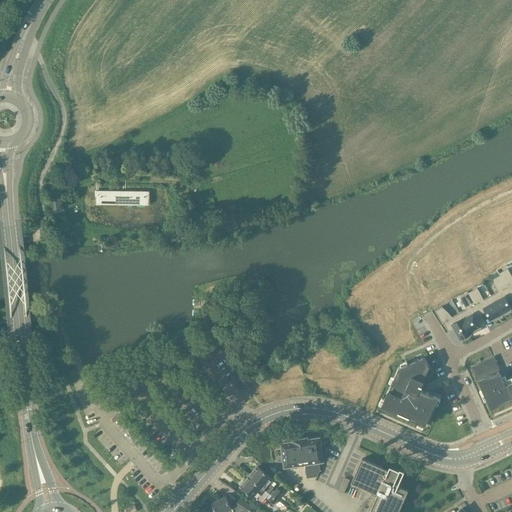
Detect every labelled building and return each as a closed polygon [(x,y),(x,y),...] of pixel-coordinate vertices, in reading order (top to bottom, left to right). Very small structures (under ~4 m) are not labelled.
[(96,191),(96,205),(149,206),(149,192),(96,191)] [(61,217),(59,198),(49,199),(51,218),(61,217)] [(495,212),(483,218),(494,241),(505,236),(506,237),(511,234),(511,233),(505,220),(500,222),(495,212)] [(474,223),(462,229),(473,253),(484,247),(485,249),(492,246),(485,231),(479,234),(474,223)] [(455,239),(443,245),(455,268),(466,263),(467,265),(473,262),(466,247),(460,250),(455,239)] [(438,259),(427,264),(437,283),(443,280),(445,284),(455,280),(448,267),(443,269),(438,259)] [(422,279),(416,282),(423,295),(433,290),(431,286),(437,283),(427,264),(417,269),(422,279)] [(511,276),(508,269),(499,274),(500,276),(500,275),(511,295),(511,294),(511,276)] [(498,292),(491,296),(502,316),(511,311),(510,310),(511,309),(507,300),(511,297),(511,296),(511,295),(500,275),(500,276),(492,280),(498,292)] [(346,315),(318,378),(323,380),(323,381),(355,395),(368,364),(365,363),(368,357),(367,357),(375,338),(397,328),(396,325),(401,322),(399,317),(396,310),(396,309),(395,309),(391,299),(392,299),(391,297),(390,297),(386,288),(363,299),(358,303),(346,313),(346,315)] [(477,288),(469,293),(481,315),(486,312),(491,320),(492,319),(493,321),(502,316),(491,296),(484,300),(477,288)] [(466,309),(459,313),(470,332),(472,331),(472,332),(481,328),(475,318),(481,315),(469,293),(460,298),(466,309)] [(442,307),(435,311),(442,324),(443,323),(449,332),(454,329),(460,339),(471,333),(470,332),(459,313),(452,317),(442,306),(441,307),(442,307)] [(402,367),(398,369),(385,400),(386,400),(383,406),(387,407),(386,408),(399,414),(400,413),(408,417),(408,418),(419,423),(419,422),(425,424),(426,421),(427,421),(435,404),(434,403),(437,398),(433,396),(433,395),(423,391),(424,388),(425,388),(426,387),(424,387),(426,383),(427,384),(432,373),(425,357),(407,365),(408,366),(402,368),(402,367)] [(511,382),(506,385),(493,358),(472,367),(482,390),(483,389),(488,400),(487,400),(491,409),(501,405),(511,400),(511,382)] [(306,469),(307,478),(317,476),(320,469),(319,462),(323,461),(319,438),(309,440),(308,437),(305,437),(304,437),(296,439),(296,438),(295,438),(295,439),(292,439),(292,442),(281,444),(285,467),(306,464),(307,468),(306,469)] [(370,511),(398,511),(408,490),(398,486),(404,471),(400,469),(400,470),(399,471),(386,465),(384,468),(362,459),(351,483),(378,494),(370,511)] [(258,466),(257,467),(249,477),(271,495),(274,491),(272,490),(274,488),(269,483),(272,479),(273,478),(258,466)] [(268,499),(271,495),(249,477),(240,487),(254,499),(253,500),(259,505),(266,497),(268,499)] [(344,477),(340,490),(346,492),(350,479),(344,477)] [(277,488),(271,495),(277,500),(283,493),(277,488)] [(274,504),(277,500),(271,495),(268,499),(274,504)] [(234,505),(231,507),(226,497),(211,503),(215,511),(223,511),(226,511),(227,511),(240,511),(242,511),(234,505)] [(234,505),(242,511),(243,511),(250,511),(254,507),(239,497),(234,505)]
